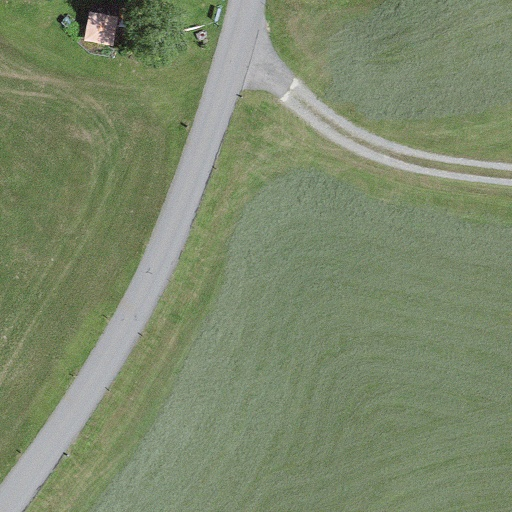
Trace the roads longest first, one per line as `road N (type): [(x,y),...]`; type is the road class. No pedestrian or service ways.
road 1 (residential): [(252,0),(188,201),(121,347),(1,511)]
road 2 (track): [(511,184),(423,174),(336,137),(273,84),(242,34)]
